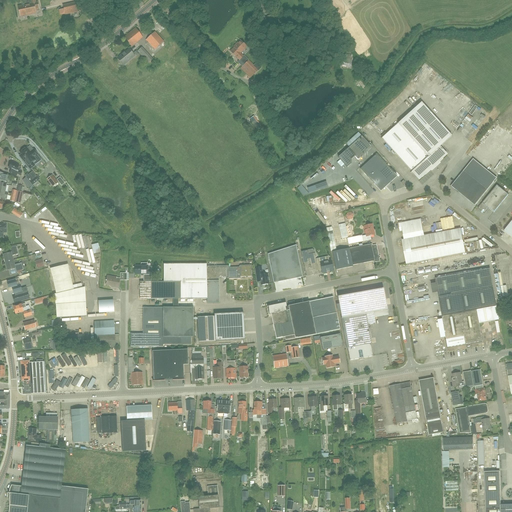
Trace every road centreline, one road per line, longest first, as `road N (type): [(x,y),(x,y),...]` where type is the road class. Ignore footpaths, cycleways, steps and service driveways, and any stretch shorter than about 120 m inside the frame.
road 1 (unclassified): [(256,387),(261,299),(394,271)]
road 2 (tertiary): [(0,131),(34,87),(154,0)]
road 3 (unclassified): [(256,387),(412,369)]
road 4 (unclassified): [(122,393),(256,387)]
